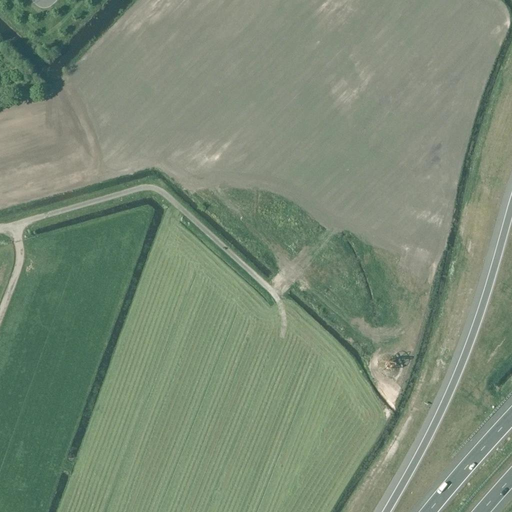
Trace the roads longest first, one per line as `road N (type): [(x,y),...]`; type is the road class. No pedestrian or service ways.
road 1 (track): [(12,226),(155,188),(274,296),(281,338)]
road 2 (motorway): [(511,207),(463,359),(385,511)]
road 3 (motorway): [(511,417),(429,511)]
